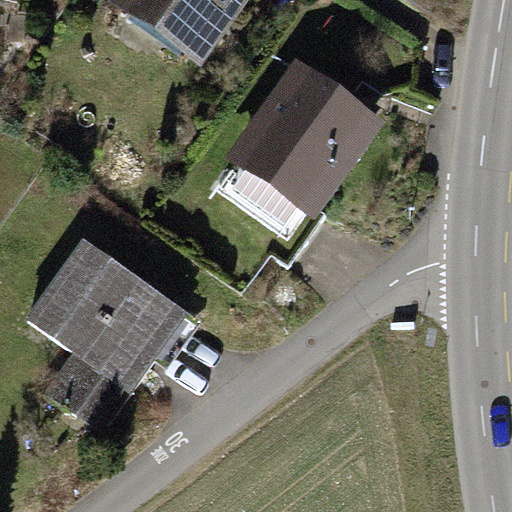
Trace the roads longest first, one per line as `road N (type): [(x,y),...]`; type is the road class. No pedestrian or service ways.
road 1 (residential): [(105,511),(386,285),(480,256)]
road 2 (tertiary): [(480,256),(505,0)]
road 3 (tertiary): [(502,511),(480,256)]
